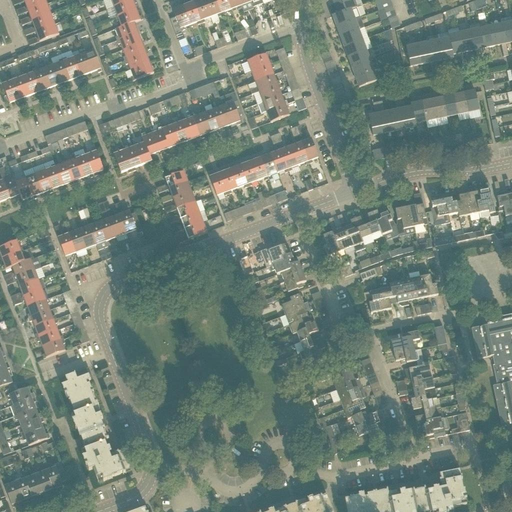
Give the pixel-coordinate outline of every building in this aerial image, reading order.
[(18,16),(47,5),(45,0),(28,0),(14,6),(25,2),(27,8),(25,9),(24,8),(16,11),(18,16)] [(107,0),(109,2),(110,2),(113,8),(134,0),(107,0)] [(134,4),(136,3),(135,0),(134,0),(113,8),(115,15),(114,15),(115,19),(136,11),(134,4)] [(204,20),(210,18),(203,0),(199,0),(200,1),(193,3),(201,24),(205,23),(204,20)] [(215,0),(203,0),(210,18),(217,15),(218,18),(221,17),(215,0)] [(224,13),(231,10),(226,0),(215,0),(221,17),(225,16),(224,13)] [(226,0),(231,10),(237,8),(238,11),(242,9),(238,0),(226,0)] [(238,0),(242,9),(241,6),(251,3),(249,0),(238,0)] [(249,0),(251,3),(253,8),(263,5),(261,0),(249,0)] [(353,0),(344,0),(334,4),(338,14),(356,7),(353,0)] [(476,11),(486,7),(483,0),(479,0),(473,2),(476,11)] [(471,13),(476,11),(473,2),(468,4),(471,13)] [(193,3),(187,5),(186,3),(182,4),(190,25),(197,23),(198,26),(201,24),(193,3)] [(175,17),(170,20),(176,34),(182,32),(185,30),(184,28),(190,25),(182,4),(178,5),(179,8),(173,10),(175,17)] [(21,26),(51,15),(47,5),(18,16),(28,12),(31,18),(28,19),(28,18),(20,21),(21,26)] [(378,11),(377,11),(379,17),(385,14),(394,11),(392,6),(383,9),(378,11)] [(336,27),(360,18),(356,7),(338,14),(332,17),(336,27)] [(84,19),(90,17),(87,9),(81,11),(84,19)] [(273,10),(266,12),(268,18),(275,15),(273,10)] [(141,16),(138,17),(136,11),(115,19),(116,23),(118,22),(120,28),(114,30),(115,31),(143,20),(141,16)] [(25,36),(55,25),(51,15),(21,26),(22,26),(32,22),(35,28),(32,29),(32,28),(24,31),(25,36)] [(388,25),(398,21),(396,16),(387,19),(388,25)] [(511,22),(510,17),(500,19),(506,44),(511,43),(511,46),(511,22)] [(340,37),(364,28),(360,18),(336,27),(340,37)] [(435,26),(434,22),(432,18),(424,21),(426,25),(428,25),(428,28),(435,26)] [(508,56),(506,44),(500,19),(500,20),(501,24),(491,27),(495,46),(501,45),(503,57),(508,56)] [(134,24),(143,20),(115,31),(117,37),(115,38),(116,42),(138,34),(134,24)] [(29,46),(59,35),(55,25),(25,36),(36,32),(38,38),(36,39),(36,38),(27,42),(29,46)] [(252,37),(258,35),(255,27),(249,29),(252,37)] [(484,49),(495,46),(491,27),(480,29),(484,49)] [(480,29),(469,31),(473,51),(484,49),(480,29)] [(358,30),(340,37),(343,47),(362,40),(358,30)] [(385,43),(392,41),(390,30),(383,33),(385,43)] [(80,39),(88,36),(86,31),(78,35),(80,39)] [(463,53),(473,51),(469,31),(459,33),(463,53)] [(453,55),(463,53),(459,33),(448,36),(453,58),(453,55)] [(123,51),(142,44),(138,34),(116,42),(118,45),(120,44),(123,51)] [(68,44),(76,41),(74,36),(66,39),(68,44)] [(442,61),(453,58),(448,36),(447,36),(448,39),(438,41),(442,61)] [(371,49),(368,38),(362,40),(343,47),(347,58),(371,49)] [(60,47),(68,44),(66,39),(58,42),(60,47)] [(431,63),(442,61),(438,41),(427,43),(431,63)] [(421,65),(431,63),(427,43),(417,46),(421,65)] [(124,62),(145,54),(142,44),(123,51),(125,57),(122,58),(124,62)] [(47,51),(46,47),(45,46),(37,50),(39,55),(47,51)] [(410,67),(421,65),(417,46),(406,48),(407,52),(408,56),(410,67)] [(366,51),(371,49),(347,58),(351,68),(370,61),(366,51)] [(102,72),(98,63),(94,50),(87,53),(86,51),(82,52),(90,73),(97,71),(98,73),(102,72)] [(84,76),(90,73),(82,52),(78,54),(79,56),(73,58),(81,80),(85,78),(84,76)] [(130,71),(149,64),(145,54),(124,62),(125,66),(128,65),(130,71)] [(247,63),(241,65),(244,75),(251,72),(272,64),(271,61),(269,62),(266,55),(248,62),(247,62),(247,63)] [(78,81),(81,80),(73,58),(67,61),(66,58),(62,60),(70,81),(77,78),(78,81)] [(64,83),(70,81),(62,60),(58,61),(59,63),(53,66),(61,87),(65,86),(64,83)] [(355,78),(373,71),(370,61),(351,68),(355,78)] [(132,82),(153,74),(149,64),(130,71),(132,77),(130,78),(132,82)] [(271,69),(274,68),(272,64),(251,72),(255,83),(273,76),(271,69)] [(53,66),(47,68),(45,66),(42,67),(50,88),(56,86),(58,89),(61,87),(53,66)] [(44,91),(50,88),(42,67),(38,69),(39,71),(33,73),(41,95),(45,94),(44,91)] [(114,70),(113,67),(112,67),(109,68),(104,70),(107,77),(112,75),(111,72),(113,72),(114,70)] [(285,77),(293,74),(291,69),(283,72),(285,77)] [(377,81),(374,72),(373,71),(355,78),(359,88),(377,81)] [(37,96),(41,95),(33,73),(26,76),(25,74),(22,75),(30,96),(36,94),(37,96)] [(492,80),(494,80),(492,74),(482,76),(484,87),(492,85),(492,80)] [(23,98),(30,96),(22,75),(18,77),(19,79),(13,81),(21,103),(24,101),(23,98)] [(279,81),(276,82),(273,76),(255,83),(257,88),(250,91),(251,96),(280,85),(279,81)] [(17,104),(21,103),(13,81),(6,84),(5,81),(1,83),(9,104),(16,102),(17,104)] [(212,93),(217,91),(214,83),(208,85),(212,93)] [(279,89),(281,88),(280,85),(251,96),(259,93),(262,103),(281,96),(279,89)] [(293,97),(301,94),(299,89),(291,92),(292,97),(293,97)] [(479,112),(477,101),(475,91),(464,94),(468,114),(479,112)] [(457,116),(468,114),(464,94),(453,96),(457,116)] [(286,101),(283,102),(281,96),(262,103),(266,113),(288,105),(286,101)] [(447,119),(457,116),(453,96),(442,98),(447,119)] [(411,108),(406,109),(403,97),(398,98),(405,130),(415,127),(411,108)] [(394,132),(405,130),(398,98),(393,99),(396,111),(390,113),(394,132)] [(436,121),(447,119),(442,98),(432,101),(436,121)] [(225,103),(222,104),(230,126),(236,123),(237,126),(241,125),(246,123),(238,101),(233,103),(226,106),(225,103)] [(426,123),(436,121),(432,101),(421,103),(426,123)] [(390,113),(384,114),(382,102),(377,103),(384,134),(394,132),(390,113)] [(373,136),(384,134),(377,103),(372,104),(375,116),(368,117),(373,136)] [(415,125),(426,123),(421,103),(411,105),(411,108),(415,127),(416,127),(415,125)] [(223,128),(230,126),(222,104),(218,106),(219,109),(213,111),(221,132),(224,131),(223,128)] [(298,112),(306,109),(304,104),(296,107),(298,112)] [(287,109),(289,109),(288,105),(266,113),(270,123),(289,116),(287,109)] [(217,134),(221,132),(213,111),(206,113),(205,111),(202,112),(209,133),(216,131),(217,134)] [(203,136),(209,133),(202,112),(198,114),(199,116),(192,118),(200,140),(204,138),(203,136)] [(192,118),(186,121),(185,118),(181,120),(189,141),(196,138),(197,141),(200,140),(192,118)] [(251,130),(257,128),(253,118),(248,120),(251,130)] [(183,143),(189,141),(181,120),(178,121),(179,124),(172,126),(180,147),(184,146),(183,143)] [(80,124),(79,125),(82,133),(83,132),(88,131),(86,125),(85,123),(80,124)] [(177,149),(180,147),(172,126),(166,128),(165,126),(161,127),(169,148),(176,146),(177,149)] [(159,152),(169,148),(161,127),(157,129),(158,131),(152,133),(159,152)] [(145,134),(145,133),(141,135),(152,165),(149,156),(159,152),(152,133),(145,136),(145,134)] [(472,134),(462,136),(463,143),(464,150),(470,149),(475,148),(473,140),(472,134)] [(149,166),(152,165),(141,135),(140,135),(143,144),(137,146),(137,144),(133,145),(141,166),(147,163),(149,166)] [(311,161),(318,158),(311,139),(304,142),(303,139),(300,141),(309,165),(312,163),(311,161)] [(305,166),(309,165),(300,141),(296,142),(297,145),(291,147),(298,166),(304,163),(305,166)] [(135,168),(141,166),(133,145),(130,146),(130,149),(124,151),(132,172),(136,171),(135,168)] [(280,148),(279,148),(289,172),(292,171),(291,168),(298,166),(291,147),(284,150),(283,147),(280,148)] [(270,152),(269,152),(277,173),(284,171),(285,174),(289,172),(279,148),(276,150),(277,153),(271,155),(270,152)] [(388,159),(399,157),(397,149),(387,151),(388,159)] [(97,174),(103,171),(95,150),(91,151),(92,154),(86,156),(94,177),(97,176),(97,174)] [(128,174),(132,172),(124,151),(117,153),(117,151),(113,153),(121,174),(127,171),(128,174)] [(267,156),(260,159),(268,180),(270,183),(280,179),(277,173),(269,152),(266,154),(267,156)] [(90,179),(94,177),(86,156),(79,159),(78,156),(75,158),(82,178),(89,176),(90,179)] [(76,181),(82,178),(75,158),(71,159),(72,161),(66,164),(74,185),(77,183),(76,181)] [(260,159),(254,161),(253,158),(249,160),(257,181),(264,179),(265,181),(268,180),(260,159)] [(18,165),(16,161),(16,160),(8,163),(10,168),(18,165)] [(251,183),(257,181),(249,160),(246,161),(247,164),(240,166),(248,188),(252,186),(251,183)] [(70,186),(74,185),(66,164),(59,166),(58,164),(54,165),(62,186),(69,184),(70,186)] [(56,188),(62,186),(54,165),(51,166),(52,169),(46,171),(53,193),(57,191),(56,188)] [(240,166),(234,169),(233,166),(229,167),(237,189),(243,186),(244,189),(248,188),(240,166)] [(230,191),(237,189),(229,167),(225,169),(226,172),(220,174),(228,195),(232,194),(230,191)] [(6,177),(3,168),(0,169),(0,173),(10,199),(19,195),(20,195),(14,180),(13,176),(6,179),(6,177)] [(46,171),(39,174),(38,171),(34,173),(42,194),(49,191),(50,194),(53,193),(46,171)] [(187,182),(184,172),(183,172),(165,179),(167,186),(165,187),(165,186),(157,189),(158,194),(169,190),(169,189),(187,182)] [(0,202),(10,199),(0,173),(0,174),(2,180),(0,181),(0,202)] [(36,196),(42,194),(34,173),(31,174),(31,177),(25,179),(33,200),(37,199),(36,196)] [(220,174),(213,177),(212,174),(208,175),(217,197),(223,194),(224,197),(228,195),(220,174)] [(25,179),(19,181),(18,179),(14,180),(20,195),(19,195),(22,202),(29,199),(30,202),(33,200),(25,179)] [(173,200),(191,193),(187,182),(169,189),(169,190),(171,196),(169,197),(169,196),(160,199),(162,204),(173,200)] [(478,192),(474,193),(473,190),(468,191),(468,195),(470,205),(467,206),(469,216),(479,214),(477,204),(481,203),(478,192)] [(481,203),(477,204),(479,214),(480,219),(488,218),(490,214),(495,213),(493,205),(492,205),(489,190),(484,191),(478,192),(481,203)] [(177,210),(195,203),(191,193),(173,200),(175,206),(173,207),(172,206),(164,209),(166,214),(177,210)] [(455,199),(451,200),(450,194),(440,196),(442,207),(446,206),(448,216),(458,214),(459,218),(455,199)] [(467,206),(470,205),(468,195),(458,197),(459,199),(455,199),(459,218),(460,225),(465,222),(464,217),(469,216),(467,206)] [(440,196),(430,198),(433,212),(431,212),(434,223),(434,227),(444,225),(450,223),(448,216),(446,206),(442,207),(440,196)] [(511,205),(509,206),(507,196),(497,198),(500,212),(504,211),(505,218),(511,216),(511,205)] [(423,206),(416,207),(415,202),(410,203),(411,207),(406,208),(408,219),(412,218),(414,228),(427,225),(423,206)] [(116,238),(108,217),(107,217),(105,211),(106,211),(103,203),(98,205),(103,219),(98,221),(106,242),(116,238)] [(122,212),(123,212),(119,203),(114,205),(118,216),(119,216),(126,235),(136,231),(137,235),(143,233),(136,214),(131,216),(129,212),(122,215),(122,212)] [(180,220),(199,213),(195,203),(177,210),(179,216),(177,217),(176,216),(168,219),(170,224),(180,220)] [(406,208),(395,210),(397,220),(396,220),(397,225),(396,226),(397,236),(398,237),(398,238),(405,236),(404,230),(414,228),(412,218),(408,219),(406,208)] [(87,209),(82,211),(96,246),(106,242),(98,221),(92,223),(87,209)] [(237,219),(242,217),(239,209),(234,211),(237,219)] [(389,227),(393,225),(387,209),(377,212),(381,221),(377,223),(380,233),(382,237),(392,233),(389,227)] [(145,221),(151,219),(147,210),(141,212),(145,221)] [(85,250),(96,246),(82,211),(78,213),(83,227),(84,226),(85,229),(78,231),(85,250)] [(231,221),(237,219),(234,211),(228,213),(231,221)] [(381,221),(377,212),(367,215),(369,221),(365,223),(371,236),(380,233),(377,223),(381,221)] [(184,230),(203,223),(199,213),(180,220),(183,226),(180,227),(180,226),(172,229),(174,234),(184,230)] [(116,238),(126,235),(119,216),(118,216),(112,218),(111,216),(108,217),(116,238)] [(365,223),(362,224),(360,218),(350,222),(351,226),(354,232),(358,230),(362,240),(371,236),(365,223)] [(71,231),(72,231),(69,223),(64,224),(75,254),(85,250),(78,231),(72,234),(71,231)] [(178,245),(207,233),(203,223),(184,230),(187,236),(184,237),(184,236),(176,240),(178,245)] [(65,258),(75,254),(64,224),(68,235),(62,237),(61,235),(62,235),(59,226),(54,228),(65,258)] [(351,226),(342,229),(346,239),(350,238),(355,253),(360,251),(365,249),(362,240),(358,230),(354,232),(351,226)] [(350,238),(346,239),(342,229),(333,233),(336,243),(340,241),(344,251),(353,247),(355,253),(350,238)] [(333,233),(323,237),(326,245),(323,246),(327,257),(344,251),(340,241),(336,243),(333,233)] [(432,248),(430,239),(426,240),(427,244),(418,246),(419,251),(432,248)] [(22,248),(19,249),(17,242),(0,248),(0,254),(2,260),(23,252),(22,248)] [(287,245),(281,247),(280,245),(260,252),(266,268),(282,262),(281,259),(291,255),(287,245)] [(390,259),(402,255),(401,250),(400,248),(388,253),(390,259)] [(22,256),(25,255),(23,252),(2,260),(5,266),(2,267),(3,271),(12,268),(12,267),(24,263),(24,262),(22,256)] [(390,259),(388,253),(378,257),(380,263),(390,259)] [(287,267),(295,264),(291,255),(281,259),(282,262),(266,268),(270,267),(272,271),(274,270),(276,275),(288,271),(287,267)] [(247,257),(238,261),(242,272),(243,272),(244,276),(248,275),(253,273),(251,268),(247,257)] [(371,266),(380,263),(378,257),(369,260),(371,266)] [(5,281),(35,270),(31,260),(24,262),(24,263),(12,267),(12,268),(14,274),(12,275),(12,274),(3,277),(5,281)] [(288,271),(276,275),(280,285),(284,283),(294,280),(292,276),(302,273),(298,263),(295,264),(287,267),(288,271)] [(353,275),(350,267),(348,263),(344,264),(345,268),(333,273),(336,279),(344,276),(344,278),(353,275)] [(378,277),(378,276),(376,268),(375,268),(359,275),(362,281),(377,277),(378,277)] [(20,288),(38,281),(35,270),(5,281),(7,286),(15,283),(15,282),(17,281),(20,288)] [(301,284),(306,282),(302,273),(292,276),(294,280),(284,283),(288,293),(303,288),(301,284)] [(435,282),(431,282),(430,276),(420,278),(422,288),(426,288),(428,298),(438,296),(435,282)] [(426,288),(422,288),(420,278),(409,280),(412,291),(416,290),(418,300),(428,298),(426,288)] [(416,290),(412,291),(409,280),(399,282),(402,293),(406,292),(408,302),(418,300),(416,290)] [(13,302),(42,291),(38,281),(20,288),(22,294),(20,295),(20,294),(11,297),(13,302)] [(406,292),(402,293),(399,282),(390,284),(394,303),(397,302),(397,304),(398,304),(399,306),(402,308),(409,306),(408,302),(406,292)] [(390,304),(394,303),(390,284),(389,285),(390,289),(381,291),(382,301),(379,302),(381,312),(391,310),(390,304)] [(48,300),(46,300),(42,291),(13,302),(14,306),(23,303),(22,302),(25,301),(27,308),(48,300)] [(379,302),(382,301),(381,291),(370,293),(363,294),(365,301),(367,301),(367,304),(368,304),(370,314),(381,312),(379,302)] [(254,295),(251,296),(256,308),(259,307),(267,304),(265,300),(262,292),(254,295)] [(307,303),(303,305),(299,295),(290,299),(290,298),(286,300),(288,305),(281,307),(285,316),(295,312),(294,308),(307,304),(307,303)] [(72,296),(64,299),(64,300),(66,305),(74,302),(72,296)] [(47,305),(50,303),(48,300),(27,308),(30,314),(27,315),(28,319),(49,311),(47,305)] [(298,318),(311,313),(307,304),(294,308),(295,312),(285,316),(288,325),(299,322),(298,318)] [(70,315),(78,312),(76,306),(68,309),(70,315)] [(54,316),(52,317),(49,311),(28,319),(30,323),(32,321),(35,328),(56,320),(54,316)] [(301,327),(314,322),(311,313),(298,318),(299,322),(288,325),(292,335),(302,331),(301,327)] [(486,326),(471,329),(478,360),(492,357),(494,366),(493,366),(497,386),(493,386),(502,432),(508,431),(509,435),(508,435),(511,451),(511,450),(511,315),(485,321),(486,326)] [(54,325),(57,324),(56,320),(35,328),(37,334),(34,335),(36,339),(57,331),(54,325)] [(312,335),(318,332),(314,322),(301,327),(302,331),(292,335),(292,336),(296,334),(300,343),(313,338),(312,335)] [(78,335),(86,332),(83,326),(75,330),(78,335)] [(434,329),(437,347),(440,346),(446,345),(442,327),(434,329)] [(62,337),(59,338),(57,331),(36,339),(37,343),(40,342),(43,348),(64,340),(62,337)] [(411,342),(419,340),(418,332),(399,336),(399,340),(391,342),(393,352),(404,350),(405,354),(419,351),(419,350),(413,352),(411,342)] [(321,339),(315,342),(313,338),(300,343),(303,353),(310,350),(311,354),(321,351),(325,349),(321,339)] [(63,345),(65,344),(64,340),(43,348),(45,355),(42,356),(44,360),(65,352),(63,345)] [(446,345),(440,346),(443,360),(444,359),(449,358),(446,345)] [(321,351),(311,354),(310,350),(303,353),(299,354),(305,371),(313,368),(312,365),(324,360),(321,351)] [(419,351),(405,354),(404,350),(393,352),(395,362),(400,361),(401,365),(415,362),(415,365),(422,364),(419,351)] [(9,368),(7,369),(4,363),(0,364),(0,375),(11,372),(9,368)] [(422,382),(432,380),(428,363),(421,364),(422,367),(404,371),(407,381),(411,380),(411,381),(421,379),(422,382)] [(67,384),(61,386),(65,395),(66,395),(71,407),(94,398),(93,394),(94,393),(92,390),(91,390),(89,385),(87,385),(86,383),(90,381),(89,376),(86,370),(78,373),(77,374),(65,378),(67,384)] [(358,378),(354,380),(351,371),(341,374),(341,373),(331,376),(333,382),(336,391),(346,388),(345,384),(358,379),(358,378)] [(10,378),(13,377),(11,372),(0,375),(0,399),(2,399),(0,394),(0,388),(12,384),(10,378)] [(349,394),(362,388),(358,379),(345,384),(346,388),(336,391),(340,401),(350,397),(349,394)] [(432,380),(422,382),(421,379),(411,381),(413,391),(423,388),(424,392),(434,390),(432,380)] [(350,397),(340,401),(344,411),(354,407),(352,403),(366,398),(362,388),(349,394),(350,397)] [(434,390),(424,392),(423,388),(413,391),(415,400),(411,400),(411,401),(421,399),(422,403),(432,401),(436,400),(434,390)] [(33,394),(30,395),(28,389),(6,397),(8,401),(10,400),(12,406),(34,398),(33,394)] [(457,406),(464,405),(462,394),(455,396),(457,406)] [(33,403),(36,402),(34,398),(12,406),(14,411),(12,412),(14,417),(35,409),(33,403)] [(94,398),(71,407),(74,415),(71,416),(73,421),(72,421),(75,430),(77,430),(79,435),(80,438),(82,443),(104,434),(102,430),(103,430),(104,429),(104,428),(102,428),(101,427),(105,425),(102,419),(101,415),(98,416),(97,413),(100,412),(98,406),(97,403),(96,403),(94,398)] [(362,400),(366,398),(352,403),(354,407),(344,411),(347,420),(351,419),(367,413),(366,413),(365,413),(363,410),(365,409),(362,400)] [(421,399),(411,401),(413,411),(419,410),(420,414),(434,411),(432,401),(422,403),(421,399)] [(40,414),(38,415),(35,409),(14,417),(15,421),(17,420),(20,426),(42,418),(40,414)] [(426,422),(442,419),(440,410),(434,411),(420,414),(420,417),(414,418),(417,429),(421,428),(427,426),(426,422)] [(376,413),(368,416),(367,413),(351,419),(355,428),(365,425),(366,428),(376,425),(376,424),(379,423),(376,413)] [(452,435),(469,431),(466,416),(457,418),(460,430),(451,432),(452,435)] [(41,423),(44,422),(42,418),(20,426),(22,432),(20,432),(22,437),(43,429),(41,423)] [(427,426),(421,428),(423,438),(424,441),(445,436),(444,429),(448,428),(445,419),(442,419),(426,422),(427,426)] [(376,425),(366,428),(365,425),(355,428),(358,438),(365,436),(366,439),(379,434),(376,425)] [(329,439),(334,436),(330,426),(325,429),(329,439)] [(48,434),(45,435),(43,429),(22,437),(23,441),(25,441),(28,447),(50,439),(48,434)] [(106,440),(108,439),(108,438),(107,439),(106,439),(104,434),(82,443),(84,451),(81,452),(83,457),(82,458),(86,467),(87,467),(88,471),(93,470),(98,483),(103,481),(103,482),(112,479),(112,478),(122,474),(123,475),(126,474),(125,473),(131,471),(124,452),(119,453),(118,452),(115,454),(110,456),(109,453),(111,452),(106,440)] [(334,456),(341,453),(334,436),(329,439),(329,441),(334,456)] [(53,444),(47,446),(46,443),(42,445),(45,453),(55,449),(53,444)] [(24,461),(29,459),(26,451),(21,453),(24,461)] [(4,469),(9,467),(6,458),(1,461),(4,469)] [(61,483),(67,481),(60,463),(51,466),(52,469),(46,471),(54,493),(57,491),(56,489),(63,487),(61,483)] [(46,471),(46,472),(45,469),(41,470),(42,473),(36,475),(44,496),(47,495),(46,492),(52,490),(53,493),(54,493),(46,471)] [(424,491),(419,492),(423,511),(453,511),(452,508),(466,506),(465,500),(466,500),(461,477),(460,477),(459,471),(439,475),(440,480),(439,481),(440,484),(441,484),(442,489),(439,490),(438,487),(425,490),(425,488),(424,488),(424,490),(424,491)] [(44,496),(36,475),(35,473),(31,474),(32,477),(26,479),(34,500),(37,499),(36,496),(42,494),(43,497),(44,496)] [(24,476),(14,480),(15,483),(24,504),(34,500),(26,479),(25,479),(24,476)] [(15,483),(14,480),(10,482),(11,484),(4,487),(12,508),(17,507),(16,504),(22,502),(23,505),(24,504),(15,483)] [(386,491),(381,492),(385,511),(386,511),(393,510),(393,511),(423,511),(419,492),(415,493),(414,492),(414,490),(413,491),(413,493),(411,493),(410,490),(399,492),(400,494),(397,495),(396,493),(391,494),(390,493),(388,493),(387,490),(386,490),(386,491)] [(350,499),(345,500),(347,511),(384,511),(385,511),(381,492),(377,493),(376,492),(373,493),(373,494),(364,496),(363,493),(352,496),(353,497),(350,498),(350,499)] [(295,506),(291,507),(292,511),(332,511),(327,496),(322,497),(321,496),(320,497),(318,498),(313,500),(312,498),(307,500),(308,502),(305,503),(304,501),(298,503),(299,505),(297,505),(296,503),(295,504),(295,505),(295,506)]
